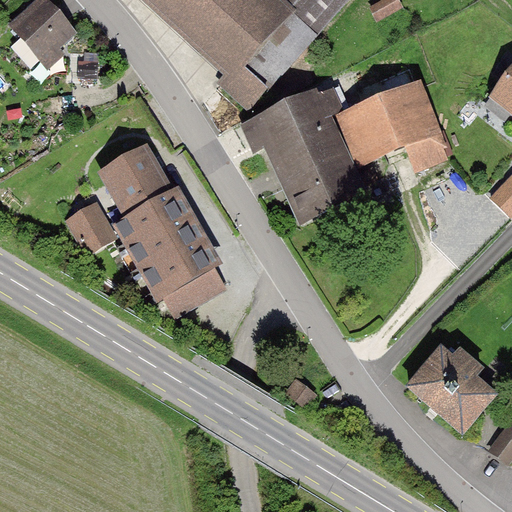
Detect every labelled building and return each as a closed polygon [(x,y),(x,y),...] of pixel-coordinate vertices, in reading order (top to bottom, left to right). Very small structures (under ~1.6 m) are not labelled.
[(143,0),(259,102),(349,0),(143,0)] [(394,0),(386,0),(368,10),(375,24),(401,10),(394,0)] [(83,40),(46,3),(11,37),(48,74),(83,40)] [(414,194),(460,167),(399,64),(352,92),(363,109),(342,121),(373,173),(394,161),(414,194)] [(511,69),(490,97),(511,114),(511,69)] [(251,125),(309,223),(378,182),(319,84),(251,125)] [(116,237),(164,315),(240,268),(191,189),(176,198),(146,148),(99,177),(130,228),(116,237)] [(439,351),(405,387),(457,436),(493,397),(472,378),(481,368),(461,349),(449,361),(439,351)] [(300,408),(311,393),(295,381),(284,396),(300,408)] [(511,424),(492,451),(509,464),(511,460),(511,424)]
